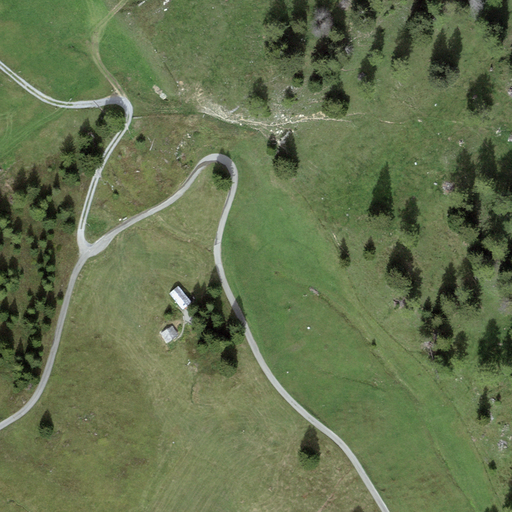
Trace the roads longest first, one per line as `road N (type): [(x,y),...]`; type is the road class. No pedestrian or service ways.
road 1 (track): [(385,511),(341,443),(263,366),(230,293),(217,259),(232,166),(208,158),(175,198),(84,254)]
road 2 (track): [(84,254),(41,397),(0,433)]
road 3 (track): [(84,254),(79,235),(96,179),(129,113),(122,100)]
road 4 (track): [(0,64),(55,103),(122,100)]
road 5 (track): [(122,100),(93,58),(105,18),(127,0)]
